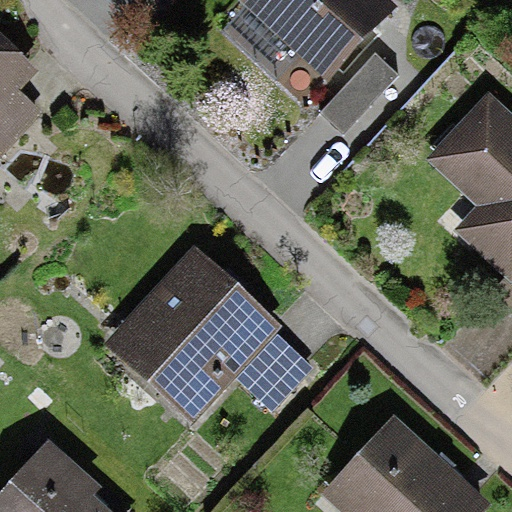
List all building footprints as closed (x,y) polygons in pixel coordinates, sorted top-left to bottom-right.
[(252,0),(326,72),(385,13),(371,0),(252,0)] [(20,73),(0,55),(0,151),(34,114),(6,89),(20,73)] [(511,272),(511,128),(489,107),(436,162),(498,221),(478,241),(511,273),(511,272)] [(196,258),(144,314),(165,334),(142,359),(195,407),(270,326),(196,258)] [(477,511),(482,507),(391,427),(339,484),(370,511),(477,511)] [(78,477),(48,451),(0,504),(0,511),(97,511),(69,487),(78,477)]
